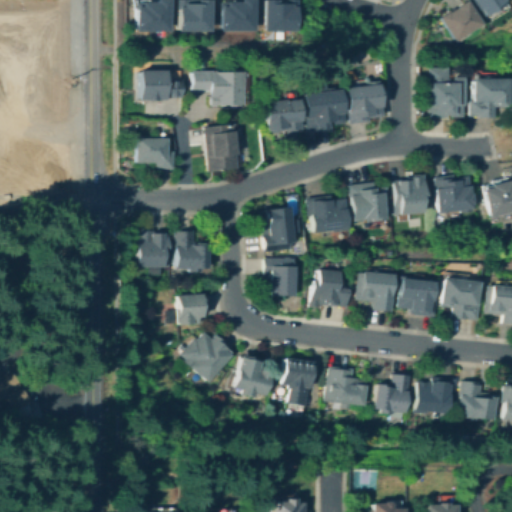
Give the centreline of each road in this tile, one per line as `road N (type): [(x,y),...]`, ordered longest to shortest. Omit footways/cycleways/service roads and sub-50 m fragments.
road 1 (secondary): [(88,0),(91,511)]
road 2 (residential): [(0,197),(219,195),(382,145),(485,144)]
road 3 (residential): [(511,355),(253,327),(230,296),(219,195)]
road 4 (track): [(88,47),(332,47)]
road 5 (residential): [(411,0),(401,18),(399,144)]
